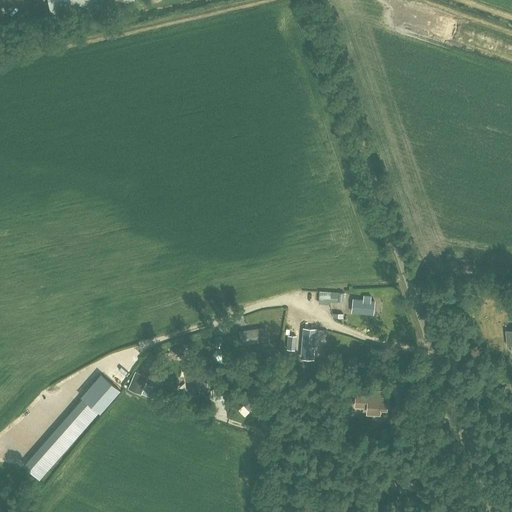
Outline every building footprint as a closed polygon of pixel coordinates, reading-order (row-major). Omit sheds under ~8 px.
[(374,301),(353,299),(352,311),(373,313),(374,301)] [(241,343),(267,340),(265,327),(245,330),(246,337),(240,338),(241,343)] [(313,358),(316,329),(304,328),(301,357),(313,358)] [(296,336),(289,335),(288,349),(295,350),(296,336)] [(161,362),(153,354),(144,363),(152,370),(161,362)] [(202,394),(202,391),(206,371),(188,367),(185,381),(189,382),(188,391),(202,394)] [(129,385),(128,388),(141,393),(142,391),(148,376),(135,370),(129,385)] [(83,398),(25,465),(39,478),(98,411),(100,412),(120,390),(101,373),(81,396),(83,398)] [(260,394),(252,386),(239,399),(245,405),(245,407),(247,409),(249,409),(250,410),(260,401),(261,402),(266,397),(262,393),(260,394)] [(357,390),(356,405),(368,406),(368,411),(379,412),(380,406),(386,407),(387,399),(381,398),(381,395),(377,395),(377,392),(357,390)] [(402,491),(416,488),(413,479),(411,480),(408,469),(397,473),(402,491)]
